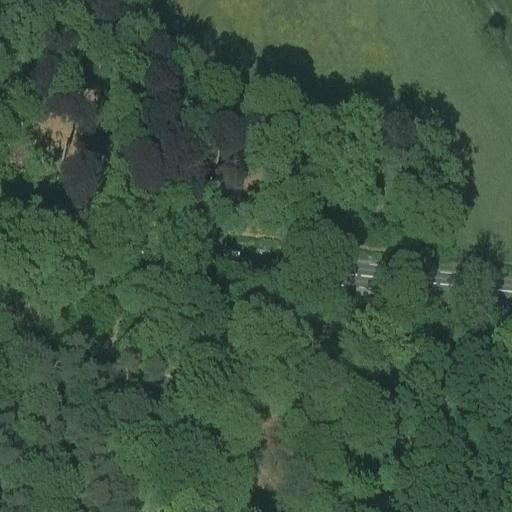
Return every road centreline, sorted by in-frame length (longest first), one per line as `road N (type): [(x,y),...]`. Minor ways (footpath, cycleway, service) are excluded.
road 1 (secondary): [(511,287),(0,230)]
road 2 (unknown): [(151,247),(156,152),(109,71),(107,0)]
